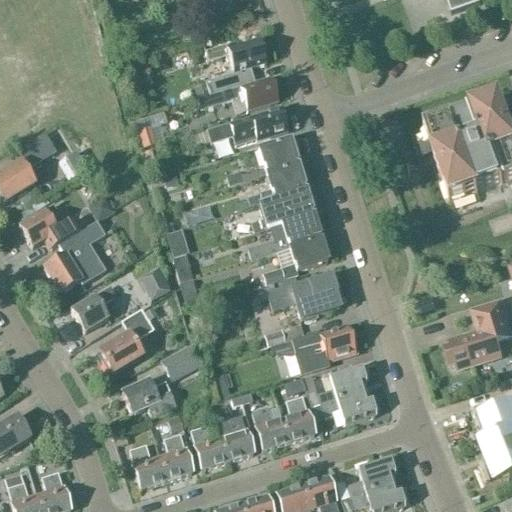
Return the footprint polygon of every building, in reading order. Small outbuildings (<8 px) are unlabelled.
[(187,0),(189,4),(198,1),(201,9),(210,6),(214,4),(215,0),(187,0)] [(412,0),(413,0),(444,0),(451,17),(480,7),(477,0),(412,0)] [(205,89),(209,101),(254,87),(250,73),(265,69),(258,44),(226,54),(224,50),(204,57),(207,67),(227,61),(232,78),(204,87),(205,89)] [(246,116),(277,107),(269,83),(254,88),(254,87),(209,101),(197,105),(200,116),(237,104),(236,100),(241,99),(246,116)] [(205,89),(193,93),(197,105),(209,101),(205,89)] [(511,143),(499,106),(423,133),(449,207),(477,197),(477,196),(498,189),(498,190),(511,185),(511,143)] [(256,147),(286,137),(279,113),(228,130),(206,136),(209,149),(232,143),(234,148),(251,143),(249,138),(253,137),(256,147)] [(149,131),(137,134),(143,153),(155,150),(149,131)] [(40,166),(54,157),(43,139),(29,148),(40,166)] [(297,171),(289,145),(257,155),(266,181),(297,171)] [(20,167),(0,178),(0,201),(4,208),(34,190),(25,175),(40,166),(29,148),(14,157),(20,167)] [(150,154),(141,157),(144,168),(154,165),(150,154)] [(305,196),(297,171),(266,181),(270,195),(259,199),(246,203),(249,213),(262,209),(273,205),(305,196)] [(239,177),(225,182),(228,192),(242,187),(240,179),(239,177)] [(313,221),(305,196),(273,205),(281,231),(301,225),(313,221)] [(44,202),(19,217),(24,224),(48,208),(44,202)] [(52,210),(18,231),(31,253),(45,244),(51,253),(78,237),(70,225),(63,229),(52,210)] [(313,221),(301,225),(281,231),(285,245),(274,249),(274,247),(247,255),(251,267),(258,265),(276,260),(289,256),(320,246),(313,221)] [(81,252),(102,239),(95,229),(75,241),(81,252)] [(324,259),(320,246),(289,256),(276,260),(280,274),(260,280),(264,290),(280,285),(283,284),(292,281),(297,280),(296,276),(327,267),(324,259)] [(184,248),(169,253),(172,263),(184,259),(187,259),(184,248)] [(64,260),(43,272),(59,299),(64,296),(66,299),(104,275),(95,259),(86,265),(78,252),(64,260)] [(139,283),(150,305),(169,295),(157,273),(139,283)] [(310,326),(316,324),(315,321),(338,314),(337,311),(339,310),(338,304),(336,299),(333,300),(333,297),(329,284),(291,296),(290,291),(295,289),(292,281),(283,284),(264,290),(272,316),(295,309),(301,326),(303,325),(304,327),(310,326)] [(192,286),(179,290),(183,303),(196,299),(192,286)] [(93,301),(69,315),(83,338),(107,323),(99,311),(113,302),(107,293),(93,301)] [(444,353),(450,371),(456,370),(457,375),(501,362),(496,347),(511,342),(500,306),(470,315),(477,337),(448,346),(450,351),(444,353)] [(152,313),(143,318),(148,326),(156,321),(152,313)] [(111,380),(141,361),(133,348),(151,336),(140,317),(121,329),(127,339),(97,357),(111,380)] [(316,337),(290,345),(295,361),(293,361),(300,382),(328,374),(326,366),(354,358),(347,332),(317,341),(316,337)] [(269,338),(263,340),(267,352),(284,347),(281,335),(269,338)] [(188,351),(156,368),(165,386),(205,365),(195,347),(188,351)] [(320,411),(370,396),(363,373),(359,374),(358,372),(328,382),(332,394),(316,399),(319,410),(320,411)] [(222,380),(213,383),(220,406),(229,404),(222,380)] [(311,382),(301,384),(310,412),(319,410),(316,399),(311,382)] [(151,394),(147,386),(121,398),(131,420),(145,413),(149,421),(173,410),(163,389),(151,394)] [(339,418),(343,431),(373,421),(373,419),(377,418),(370,396),(320,411),(324,423),(339,418)] [(249,399),(240,402),(242,410),(251,407),(249,399)] [(230,404),(232,413),(237,411),(238,411),(242,410),(240,402),(234,403),(233,403),(230,404)] [(280,424),(287,448),(313,440),(305,416),(301,402),(285,407),(289,421),(280,424)] [(486,438),(477,441),(493,483),(511,475),(511,434),(510,430),(511,429),(511,402),(478,415),(486,438)] [(254,432),(262,456),(287,448),(280,424),(271,427),(266,413),(250,418),(254,432)] [(0,461),(29,443),(15,421),(0,430),(0,461)] [(219,443),(226,467),(252,459),(244,435),(240,421),(216,429),(220,443),(219,443)] [(193,451),(201,475),(226,467),(219,443),(210,446),(205,432),(189,437),(193,451)] [(158,462),(165,486),(191,478),(183,454),(179,440),(162,445),(166,459),(158,462)] [(124,441),(113,444),(116,452),(126,448),(124,441)] [(132,470),(139,494),(165,486),(158,462),(149,465),(144,451),(128,456),(132,470)] [(349,503),(392,489),(390,482),(392,481),(392,479),(395,478),(391,465),(388,466),(387,464),(357,473),(361,486),(345,490),(349,503)] [(35,500),(39,511),(67,511),(61,492),(56,478),(40,483),(44,497),(35,500)] [(301,491),(307,511),(334,511),(334,508),(327,483),(301,491)] [(10,508),(10,511),(39,511),(35,500),(26,503),(22,489),(6,494),(10,508)] [(361,511),(368,510),(368,511),(401,511),(402,511),(405,510),(401,497),(397,498),(397,496),(395,497),(392,489),(349,503),(351,511),(361,511)] [(307,511),(301,491),(276,499),(279,511),(307,511)] [(240,510),(240,511),(268,511),(265,502),(240,510)]
